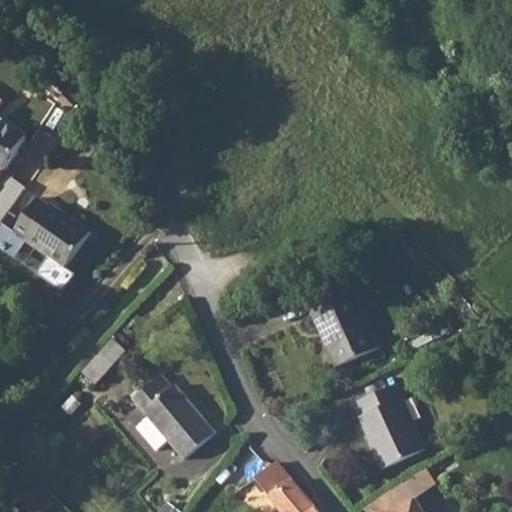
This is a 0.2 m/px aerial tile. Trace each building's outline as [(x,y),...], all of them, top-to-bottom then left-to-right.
[(0,179),(26,139),(0,122),(0,104),(3,100),(0,98),(0,179)] [(16,236),(69,271),(92,237),(70,222),(72,219),(53,208),(52,210),(40,201),(16,236)] [(349,294),(312,308),(318,322),(315,324),(336,376),(378,359),(349,294)] [(106,342),(79,374),(94,388),(122,356),(106,342)] [(164,384),(133,411),(151,430),(139,443),(158,464),(172,453),(187,469),(219,442),(164,384)] [(392,400),(356,415),(362,430),(358,432),(380,482),(421,464),(392,400)] [(281,484),(261,494),(272,511),(309,511),(304,503),(287,481),(281,484)] [(423,483),(379,511),(414,511),(434,499),(423,483)] [(44,511),(51,506),(37,492),(17,511),(44,511)]
